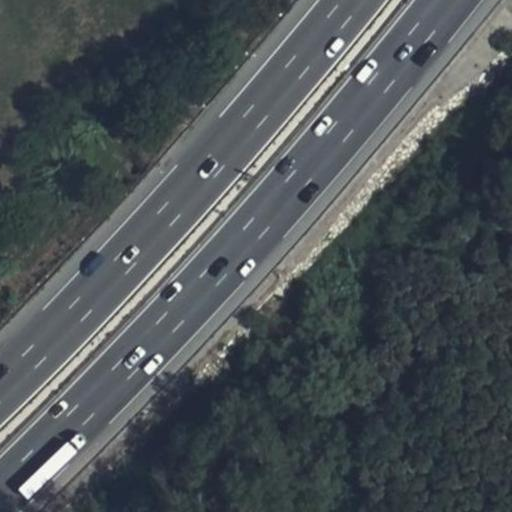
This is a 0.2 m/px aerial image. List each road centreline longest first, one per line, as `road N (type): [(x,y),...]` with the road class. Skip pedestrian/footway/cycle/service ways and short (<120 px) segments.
road 1 (motorway): [(0,494),(131,363),(447,0)]
road 2 (motorway): [(351,0),(170,209),(0,385)]
